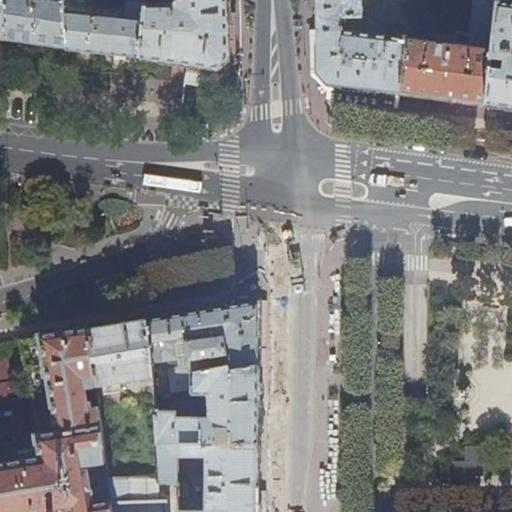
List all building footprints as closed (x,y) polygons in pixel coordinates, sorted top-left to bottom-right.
[(0,0),(0,38),(68,48),(64,0),(0,0)] [(100,53),(140,56),(146,5),(146,2),(128,1),(126,16),(87,12),(85,0),(64,0),(68,48),(68,50),(100,53)] [(227,0),(178,0),(174,4),(146,5),(140,56),(140,57),(182,63),(188,64),(217,68),(228,59),(228,15),(227,0)] [(317,0),(318,32),(319,74),(328,85),(400,95),(402,95),(408,39),(409,39),(413,1),(391,0),(377,0),(376,16),(363,17),(362,0),(317,0)] [(441,100),(488,106),(498,0),(478,0),(475,34),(456,31),(454,46),(409,39),(408,39),(402,95),(441,100)] [(511,108),(511,0),(498,0),(488,106),(511,108)] [(235,15),(228,15),(228,59),(217,68),(188,64),(183,103),(219,108),(223,69),(235,62),(235,15)] [(399,110),(400,95),(328,85),(319,74),(318,32),(316,32),(317,73),(313,73),(313,82),(328,102),(399,110)] [(162,316),(147,318),(153,361),(180,358),(181,366),(172,367),(172,391),(194,387),(195,386),(195,371),(231,365),(231,369),(261,364),(261,333),(261,299),(162,316)] [(116,323),(90,327),(98,394),(124,390),(123,381),(155,375),(153,361),(147,318),(116,323)] [(0,511),(67,511),(72,511),(71,511),(112,511),(112,501),(96,504),(90,465),(107,463),(98,394),(90,327),(64,332),(46,335),(44,334),(25,338),(24,339),(22,339),(25,362),(27,364),(28,368),(30,369),(40,436),(38,436),(38,438),(0,444),(0,511)] [(260,403),(261,364),(231,369),(231,365),(195,371),(195,386),(194,387),(194,394),(211,394),(211,416),(179,417),(180,411),(157,411),(160,442),(260,442),(260,403)] [(259,511),(260,496),(260,442),(160,442),(162,477),(109,477),(112,501),(112,511),(170,511),(170,500),(180,499),(180,456),(207,456),(207,476),(203,476),(203,481),(207,481),(208,510),(183,509),(182,511),(259,511)]
